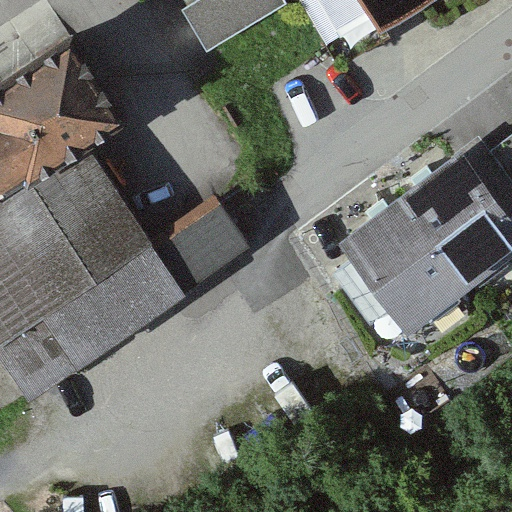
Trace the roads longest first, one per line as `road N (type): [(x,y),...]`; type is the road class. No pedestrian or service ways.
road 1 (residential): [(511,39),(294,201)]
road 2 (unknown): [(113,0),(199,135),(207,170)]
